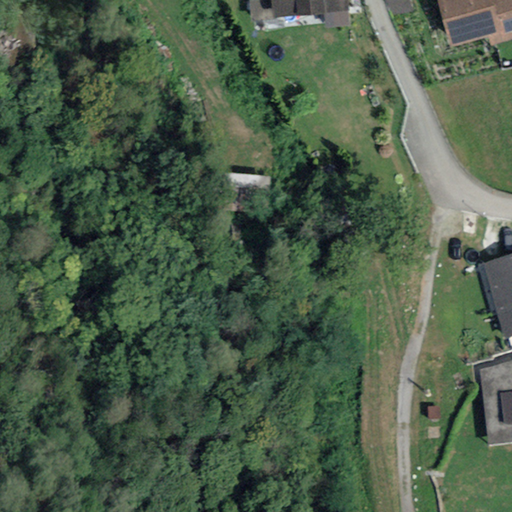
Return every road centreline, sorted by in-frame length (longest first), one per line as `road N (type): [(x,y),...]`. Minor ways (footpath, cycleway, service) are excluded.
road 1 (unclassified): [(448,175),(406,382),(407,511)]
road 2 (residential): [(378,0),(448,175)]
